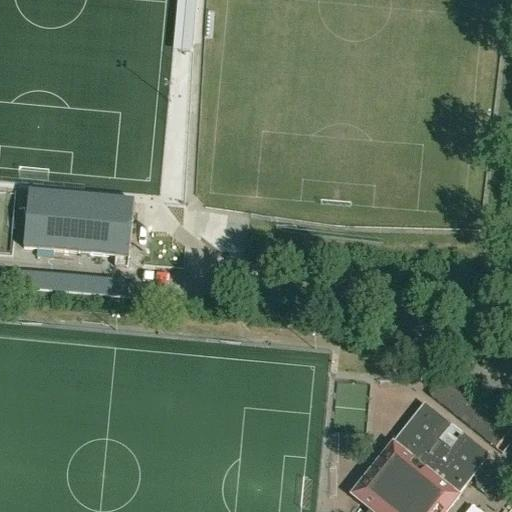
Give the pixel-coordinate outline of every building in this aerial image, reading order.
[(129,258),(134,203),(29,193),(24,248),(112,257),(111,266),(127,268),(128,258),(129,258)] [(41,275),(11,273),(10,289),(39,291),(41,275)] [(495,449),(508,434),(443,381),(430,397),(495,449)] [(424,405),(395,441),(351,496),(369,511),(368,511),(434,511),(450,492),(457,497),(489,457),(463,435),(451,425),(451,426),(424,405)] [(511,511),(511,483),(489,511),(471,511),(464,506),(459,511),(511,511)]
